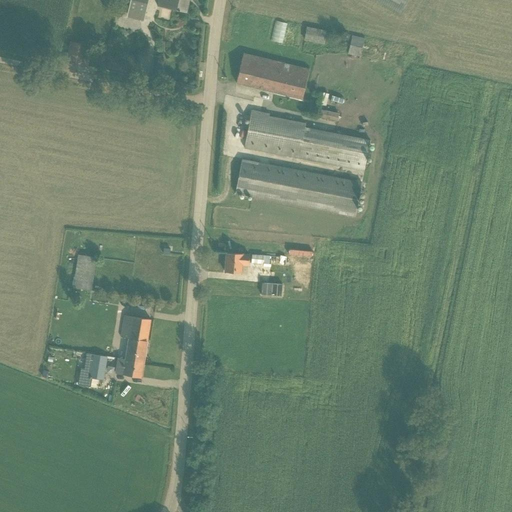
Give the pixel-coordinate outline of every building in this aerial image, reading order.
[(144,0),(129,0),(128,12),(142,14),(144,0)] [(159,0),(158,7),(189,13),(191,0),(159,0)] [(378,0),(399,11),(404,0),(378,0)] [(281,25),(280,43),(289,43),(290,25),(281,25)] [(299,27),(298,41),(319,42),(320,28),(299,27)] [(363,35),(349,32),(344,55),(381,63),(384,47),(371,45),(370,49),(360,46),(363,35)] [(62,46),(60,57),(81,61),(83,51),(62,46)] [(238,84),(304,100),(311,71),(245,55),(238,84)] [(325,105),(327,92),(316,91),(314,103),(325,105)] [(244,112),(238,150),(359,168),(364,138),(298,128),(299,120),(244,112)] [(234,197),(352,216),(356,191),(350,190),(350,186),(344,185),(345,181),(340,180),(339,183),(331,182),(332,175),(235,159),(231,189),(236,189),(234,197)] [(243,240),(242,248),(252,249),(252,241),(243,240)] [(250,267),(251,255),(227,253),(225,273),(245,274),(245,267),(250,267)] [(80,254),(74,287),(91,291),(97,258),(80,254)] [(251,255),(251,268),(288,269),(288,256),(251,255)] [(115,373),(140,377),(149,320),(124,316),(120,337),(127,338),(124,359),(117,358),(115,373)] [(107,357),(87,354),(84,369),(81,368),(78,385),(90,387),(92,379),(103,380),(107,357)]
